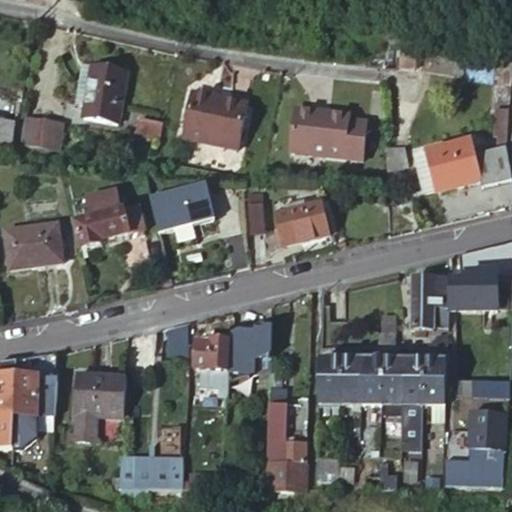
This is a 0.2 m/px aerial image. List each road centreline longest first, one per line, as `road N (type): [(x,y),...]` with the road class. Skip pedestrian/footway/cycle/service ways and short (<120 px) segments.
road 1 (tertiary): [(511,228),(0,342)]
road 2 (unclassified): [(0,7),(178,50),(384,74)]
